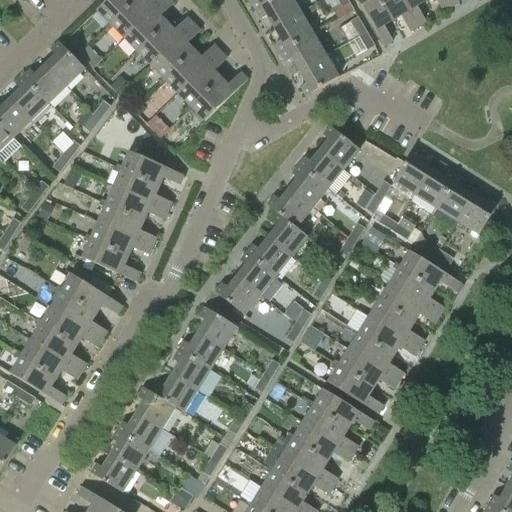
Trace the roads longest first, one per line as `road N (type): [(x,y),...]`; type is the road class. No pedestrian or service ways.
road 1 (residential): [(227,0),(263,71),(173,282),(43,467),(9,506),(0,502)]
road 2 (residential): [(511,398),(496,447),(459,511)]
